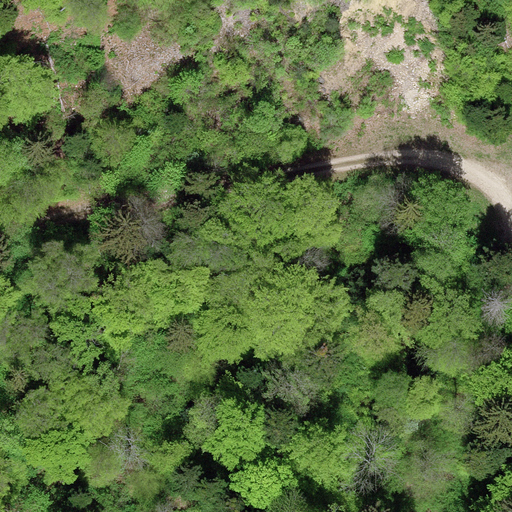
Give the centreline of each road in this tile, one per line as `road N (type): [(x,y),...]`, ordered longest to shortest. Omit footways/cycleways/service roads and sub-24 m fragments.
road 1 (track): [(7,511),(188,319),(221,299),(378,255),(511,240)]
road 2 (track): [(511,206),(417,160),(69,210),(0,236)]
